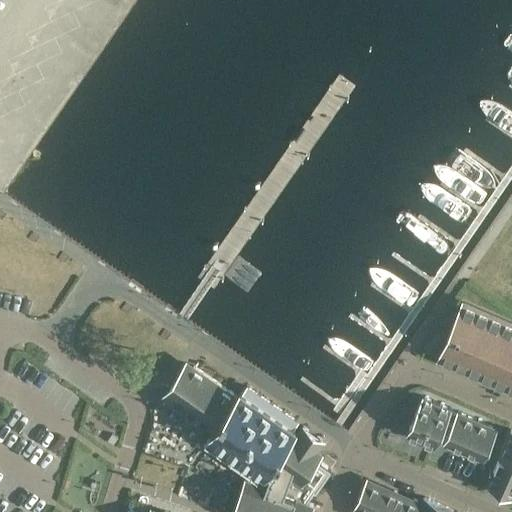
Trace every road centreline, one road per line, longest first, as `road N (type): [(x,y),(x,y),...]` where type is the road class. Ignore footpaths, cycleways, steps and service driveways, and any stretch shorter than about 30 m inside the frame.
road 1 (residential): [(359,446),(121,291),(101,286),(83,294),(53,341)]
road 2 (unclassified): [(105,511),(136,402),(53,341)]
road 3 (residential): [(359,446),(489,511)]
